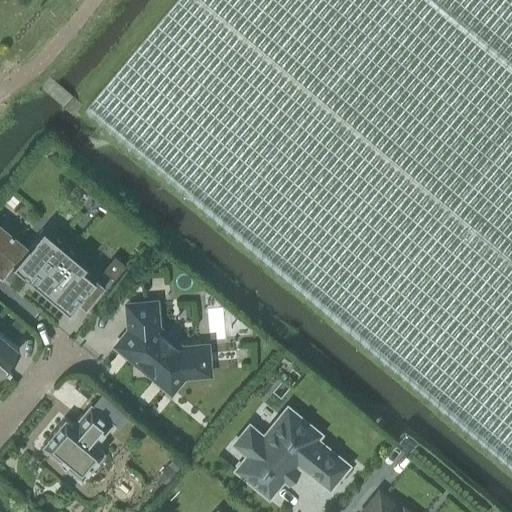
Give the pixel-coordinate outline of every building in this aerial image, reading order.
[(511,0),(176,0),(85,108),(242,240),(511,466),(511,0)] [(0,223),(0,276),(1,277),(27,246),(0,223)] [(114,254),(102,268),(113,277),(125,263),(114,254)] [(124,292),(134,291),(133,282),(123,282),(124,292)] [(156,326),(154,302),(128,304),(130,328),(117,343),(120,346),(120,350),(130,358),(134,357),(137,360),(139,358),(152,369),(150,371),(153,373),(153,377),(163,385),(167,385),(170,388),(183,373),(201,371),(199,345),(181,347),(156,326)] [(0,368),(18,347),(0,331),(0,368)] [(90,403),(73,423),(64,416),(42,443),(81,476),(103,449),(95,442),(112,421),(90,403)] [(236,467),(268,493),(282,477),(283,477),(285,475),(284,474),(291,465),(292,466),(294,464),(293,463),(296,459),(329,485),(347,463),(314,437),(318,432),(286,405),(262,435),(260,433),(251,427),(237,444),(246,451),(245,451),(248,453),(236,467)] [(407,511),(405,509),(403,511),(378,491),(361,511),(407,511)]
